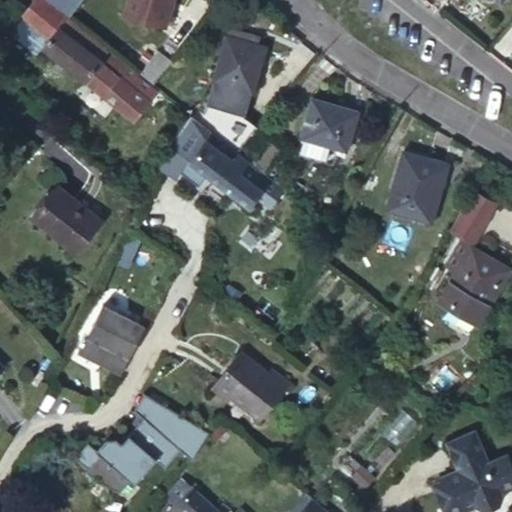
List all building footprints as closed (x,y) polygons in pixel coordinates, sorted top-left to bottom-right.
[(42,0),(32,0),(20,15),(47,37),(41,45),(133,118),(148,99),(117,75),(125,65),(42,0)] [(128,0),(124,14),(163,25),(170,0),(128,0)] [(242,116),(244,111),(265,45),(258,43),(261,36),(228,26),(212,79),(204,105),(240,116),(242,116)] [(137,72),(152,84),(170,60),(156,50),(137,72)] [(204,105),(212,79),(207,77),(198,103),(204,105)] [(314,88),(311,98),(349,109),(351,100),(314,88)] [(349,109),(311,98),(299,137),(345,150),(356,112),(349,109)] [(225,139),(235,148),(258,121),(244,111),(242,116),(240,116),(232,125),(235,127),(225,139)] [(187,113),(169,143),(190,160),(210,177),(248,206),(264,187),(270,179),(246,159),(245,162),(209,132),(210,130),(187,113)] [(271,137),(251,161),(264,171),(283,147),(271,137)] [(190,160),(169,143),(153,172),(173,187),(181,174),(190,160)] [(401,151),(390,189),(435,202),(446,164),(401,151)] [(210,177),(190,160),(181,174),(199,186),(204,186),(210,177)] [(283,188),(270,179),(264,187),(277,197),(283,188)] [(58,187),(33,218),(75,251),(100,220),(58,187)] [(495,203),(472,189),(455,218),(479,232),(495,203)] [(473,242),(479,232),(455,218),(449,228),(473,242)] [(454,270),(438,295),(478,320),(510,268),(460,238),(445,264),(454,270)] [(430,264),(421,280),(429,285),(439,269),(430,264)] [(96,314),(77,351),(119,374),(138,336),(96,314)] [(239,351),(213,382),(229,396),(232,391),(261,414),(288,381),(272,368),(267,374),(253,364),(254,363),(239,351)] [(229,396),(213,382),(210,386),(226,399),(229,396)] [(232,391),(229,396),(257,418),(261,414),(232,391)] [(195,458),(209,433),(146,395),(136,413),(144,418),(125,449),(111,441),(91,474),(137,502),(172,444),(195,458)] [(435,473),(435,476),(439,484),(430,488),(440,511),(449,507),(458,510),(471,504),(479,507),(492,501),(496,493),(493,486),(511,479),(500,450),(482,458),(468,426),(441,437),(452,465),(435,473)] [(347,453),(337,463),(365,489),(375,479),(347,453)] [(334,471),(325,481),(351,505),(361,495),(334,471)] [(237,511),(218,511),(179,476),(163,494),(183,511),(242,511),(240,509),(237,511)] [(439,484),(435,476),(426,480),(430,488),(439,484)] [(291,511),(326,511),(309,495),(291,511)]
